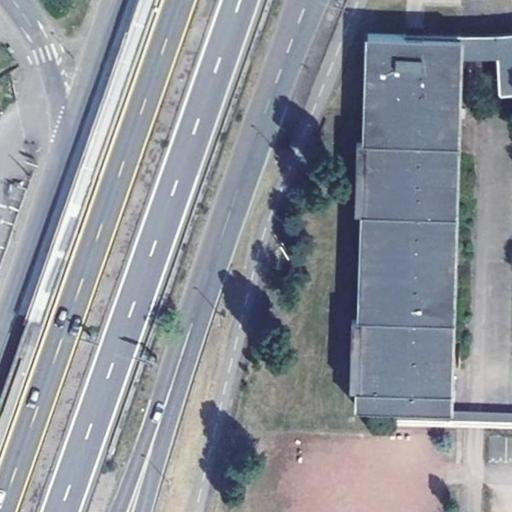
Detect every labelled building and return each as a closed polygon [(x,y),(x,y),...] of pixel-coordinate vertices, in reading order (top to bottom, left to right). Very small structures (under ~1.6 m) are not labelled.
[(406,27),(406,36),(424,36),(424,28),(406,27)] [(463,56),(463,36),(424,36),(406,36),(368,35),(365,142),(362,213),(359,319),(357,390),(356,407),(393,408),(451,409),(463,56)] [(511,36),(510,37),(463,36),(463,56),(499,56),(501,92),(511,90),(511,36)] [(355,213),(362,213),(365,142),(357,142),(355,213)] [(348,389),(357,390),(359,319),(351,319),(348,389)] [(451,409),(393,408),(393,419),(511,423),(511,411),(486,411),(451,409)] [(504,467),(503,480),(511,481),(511,436),(489,433),(485,465),(504,467)]
